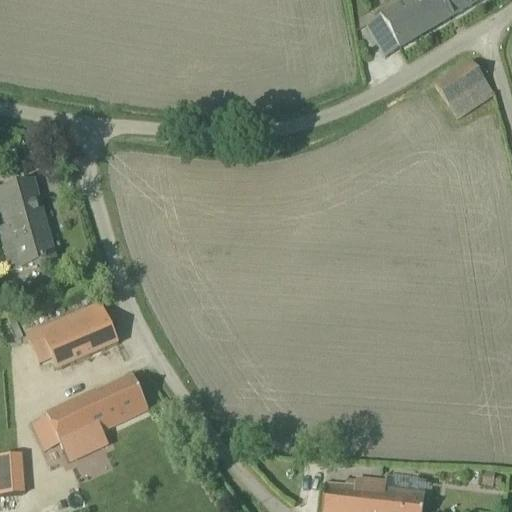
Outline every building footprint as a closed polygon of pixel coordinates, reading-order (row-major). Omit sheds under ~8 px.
[(409,0),(379,19),(365,27),(373,40),(387,32),(399,51),(484,0),(409,0)] [(434,87),(456,121),(494,96),(471,62),(434,87)] [(0,213),(4,228),(0,229),(0,240),(9,273),(54,261),(32,183),(0,192),(0,213)] [(57,372),(118,346),(100,305),(26,337),(39,368),(52,362),(57,372)] [(148,412),(132,378),(97,395),(96,392),(45,416),(68,465),(109,446),(103,433),(148,412)] [(21,456),(0,458),(0,497),(24,496),(21,456)] [(422,511),(425,497),(385,491),(386,484),(355,481),(355,482),(345,481),(345,488),(324,486),(321,511),(422,511)]
